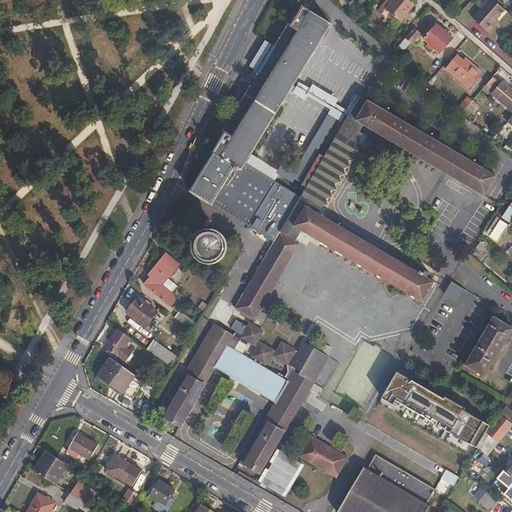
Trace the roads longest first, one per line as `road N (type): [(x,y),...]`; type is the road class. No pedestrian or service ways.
road 1 (residential): [(257,0),(56,386)]
road 2 (residential): [(56,386),(268,511)]
